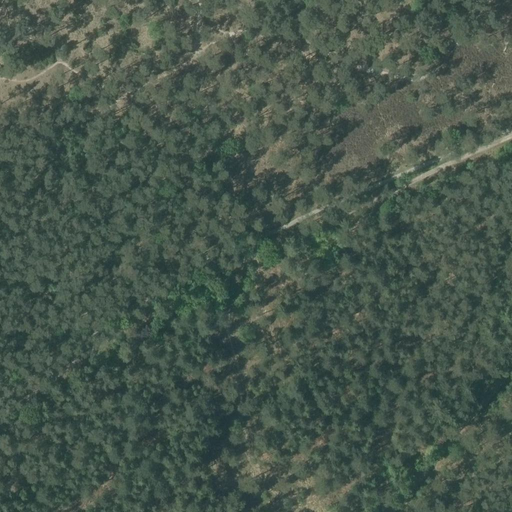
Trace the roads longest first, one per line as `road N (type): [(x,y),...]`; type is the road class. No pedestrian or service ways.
road 1 (track): [(193,51),(210,149),(256,249)]
road 2 (track): [(511,372),(395,511)]
